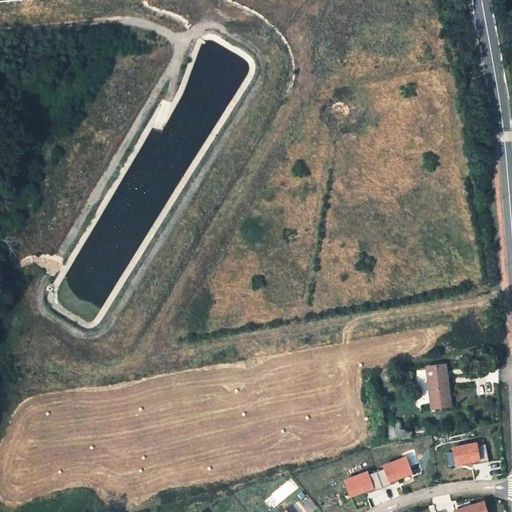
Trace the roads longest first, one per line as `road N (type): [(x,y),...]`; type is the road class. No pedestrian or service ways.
road 1 (residential): [(511,244),(482,0)]
road 2 (unclassified): [(0,31),(134,19),(174,32)]
road 3 (residential): [(378,511),(456,487),(511,488)]
